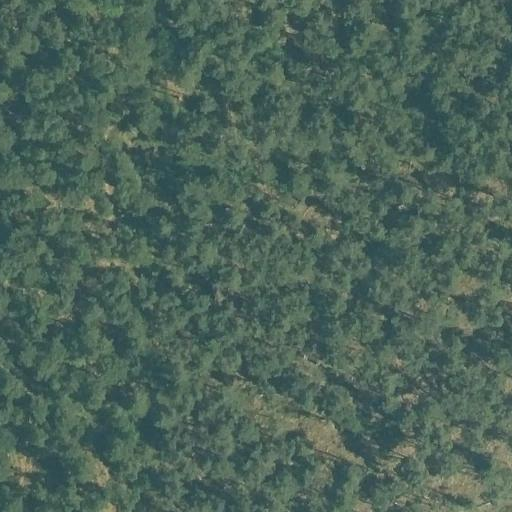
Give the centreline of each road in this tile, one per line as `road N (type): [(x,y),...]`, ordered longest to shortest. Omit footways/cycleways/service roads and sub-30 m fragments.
road 1 (track): [(156,381),(154,0)]
road 2 (track): [(158,511),(156,381)]
